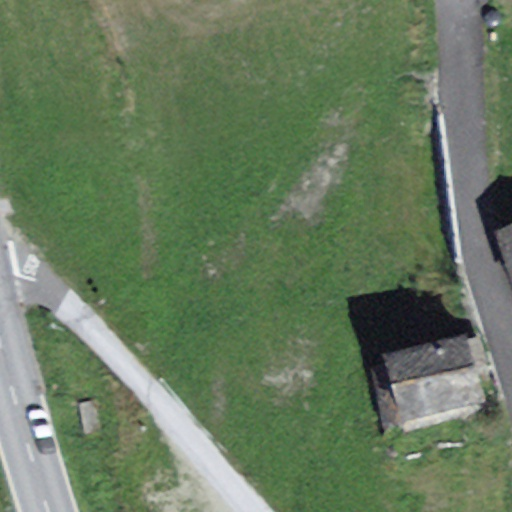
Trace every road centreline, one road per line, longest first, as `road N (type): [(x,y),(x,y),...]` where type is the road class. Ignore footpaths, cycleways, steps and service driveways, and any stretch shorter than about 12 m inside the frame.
road 1 (unclassified): [(455,0),(476,224),(511,366)]
road 2 (unclassified): [(0,260),(60,308),(243,511)]
road 3 (secondary): [(0,346),(46,511)]
